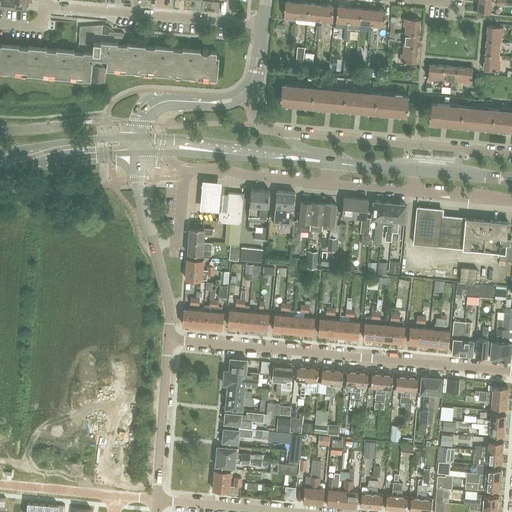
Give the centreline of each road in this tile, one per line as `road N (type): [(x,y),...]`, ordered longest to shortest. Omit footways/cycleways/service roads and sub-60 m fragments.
road 1 (residential): [(511,372),(171,340)]
road 2 (residential): [(511,154),(286,133)]
road 3 (residential): [(261,26),(44,6)]
road 4 (secondary): [(148,146),(337,163)]
road 5 (residential): [(171,340),(157,501)]
road 6 (residential): [(0,484),(157,501)]
road 7 (unclassified): [(186,173),(324,181)]
road 8 (secondary): [(0,168),(136,145)]
road 9 (secondary): [(136,145),(109,138),(0,151)]
road 10 (residential): [(136,145),(152,106),(242,95)]
